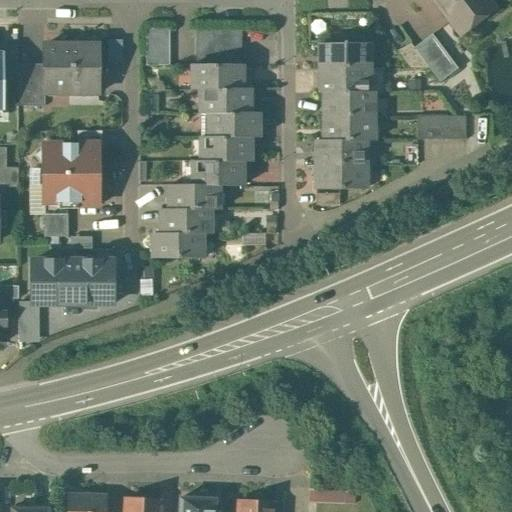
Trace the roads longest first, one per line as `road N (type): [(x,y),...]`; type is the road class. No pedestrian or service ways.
road 1 (secondary): [(10,408),(155,372),(308,319)]
road 2 (residential): [(290,254),(282,0)]
road 3 (residential): [(10,408),(28,448),(53,465),(190,463)]
road 4 (residential): [(190,463),(288,466),(298,457),(296,425),(279,416),(255,421)]
road 5 (trunk): [(308,319),(406,459)]
road 6 (trunk): [(406,459),(365,297)]
road 7 (secondary): [(365,297),(511,228)]
